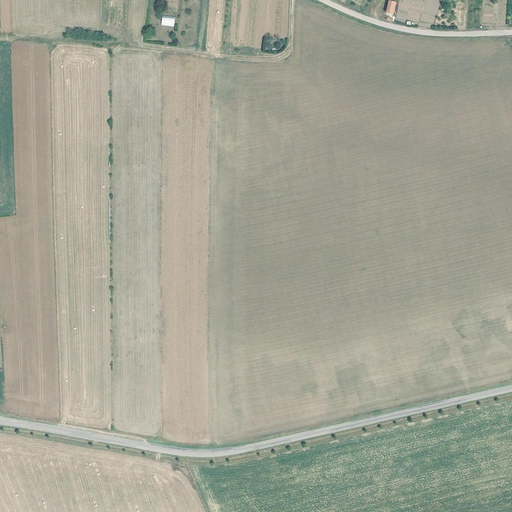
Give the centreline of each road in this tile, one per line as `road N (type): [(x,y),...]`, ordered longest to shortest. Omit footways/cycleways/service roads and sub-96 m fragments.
road 1 (tertiary): [(511,388),(221,452),(0,421)]
road 2 (residential): [(324,0),(414,31),(511,32)]
